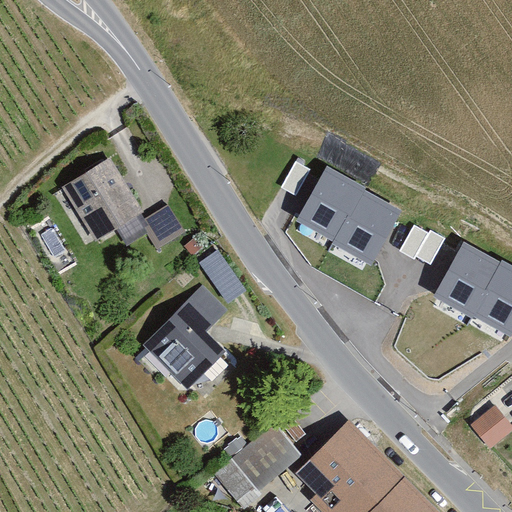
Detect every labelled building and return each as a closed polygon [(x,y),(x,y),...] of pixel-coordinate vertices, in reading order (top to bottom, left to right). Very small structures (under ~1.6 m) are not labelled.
[(62,189),(94,241),(142,212),(110,159),(62,189)] [(295,161),(280,187),(296,196),(311,169),(295,161)] [(296,220),(333,242),(365,188),(328,167),(296,220)] [(334,244),(371,265),(402,211),(365,190),(334,244)] [(147,215),(161,240),(184,228),(170,203),(147,215)] [(399,252),(415,260),(416,258),(429,233),(414,225),(399,252)] [(446,239),(431,231),(429,233),(416,258),(431,266),(446,239)] [(434,296),(472,317),(502,262),(463,241),(434,296)] [(218,248),(200,261),(230,300),(247,287),(218,248)] [(511,337),(511,336),(511,266),(503,262),(473,317),(511,337)] [(142,351),(186,393),(225,352),(208,335),(229,314),(202,288),(142,351)] [(470,424),(491,449),(511,431),(511,425),(494,404),(470,424)] [(446,511),(347,416),(294,471),(309,485),(303,491),(324,511),(446,511)] [(213,471),(233,500),(291,459),(271,430),(213,471)]
